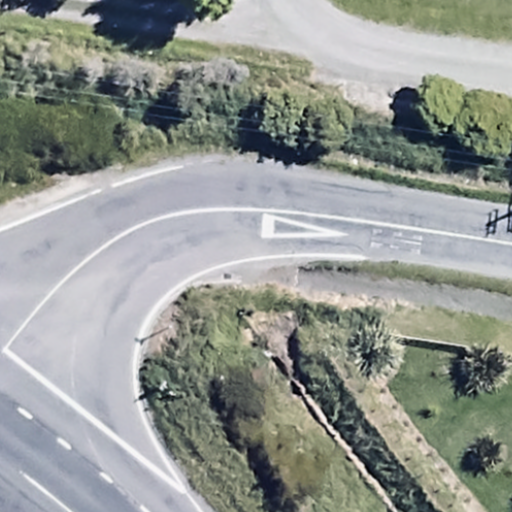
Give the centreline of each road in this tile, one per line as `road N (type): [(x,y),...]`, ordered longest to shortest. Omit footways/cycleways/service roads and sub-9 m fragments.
road 1 (unclassified): [(511,208),(312,175),(140,192),(0,320)]
road 2 (trunk): [(121,511),(0,398)]
